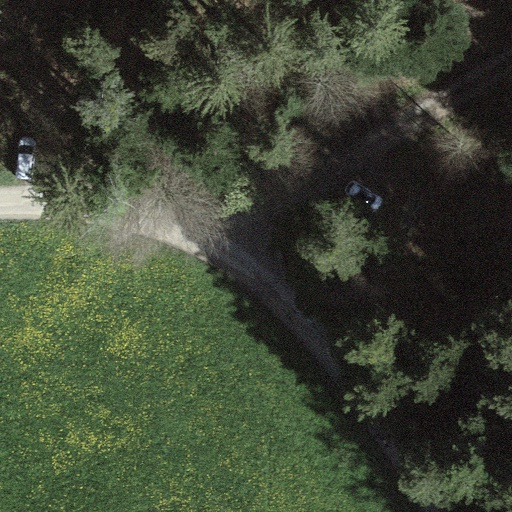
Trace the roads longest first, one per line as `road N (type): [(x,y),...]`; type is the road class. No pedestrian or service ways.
road 1 (track): [(450,511),(254,278),(207,243)]
road 2 (track): [(207,243),(511,59)]
road 3 (track): [(207,243),(149,222),(0,210)]
